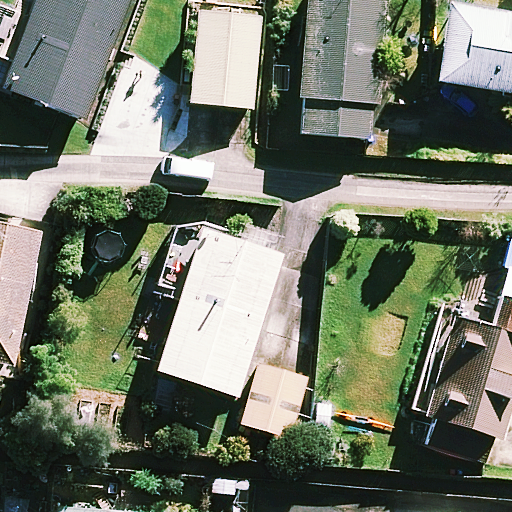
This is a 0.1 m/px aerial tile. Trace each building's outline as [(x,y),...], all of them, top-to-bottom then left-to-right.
[(127,0),(34,0),(25,23),(0,13),(0,57),(11,62),(1,87),(83,118),(127,0)] [(373,137),(379,0),(309,0),(304,134),(373,137)] [(511,13),(445,4),(434,80),(511,91),(511,13)] [(259,17),(196,11),(188,102),(251,108),(259,17)] [(37,229),(0,221),(0,360),(10,363),(37,229)] [(179,291),(171,316),(146,308),(137,335),(163,343),(155,369),(236,394),(280,255),(177,222),(158,284),(179,291)] [(511,298),(475,289),(471,305),(443,298),(415,413),(425,415),(417,447),(482,462),(489,435),(502,438),(511,397),(511,298)] [(304,377),(256,363),(239,422),(287,436),(304,377)]
